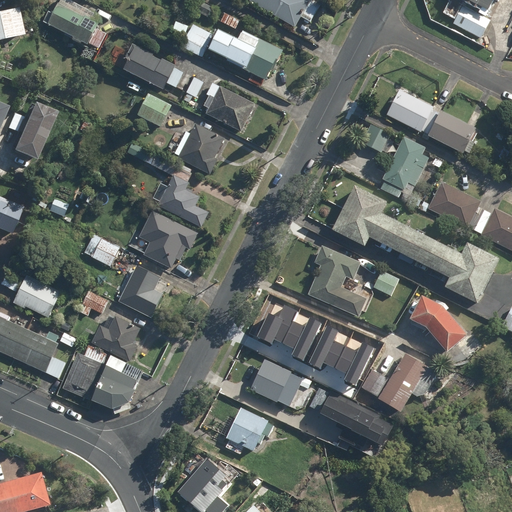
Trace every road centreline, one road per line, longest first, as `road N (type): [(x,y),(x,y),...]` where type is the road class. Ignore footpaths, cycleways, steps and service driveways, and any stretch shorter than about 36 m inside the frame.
road 1 (residential): [(370,20),(155,446),(128,482)]
road 2 (residential): [(511,88),(370,20)]
road 3 (residential): [(0,405),(110,456),(128,482)]
